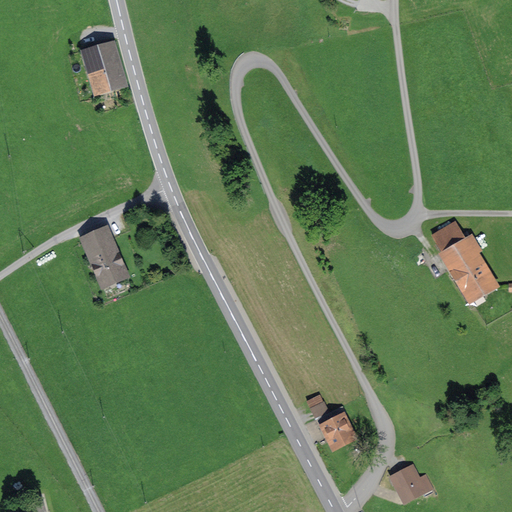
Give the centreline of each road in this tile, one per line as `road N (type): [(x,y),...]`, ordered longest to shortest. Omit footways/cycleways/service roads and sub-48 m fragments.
road 1 (unclassified): [(395,0),(418,202),(402,227),(371,214),(270,65),(247,61),(236,78),(243,127),(277,210),(384,422),(386,451),(340,511)]
road 2 (secondary): [(171,190),(335,511)]
road 3 (secondary): [(116,0),(171,190)]
road 4 (residential): [(171,190),(82,226),(0,276)]
